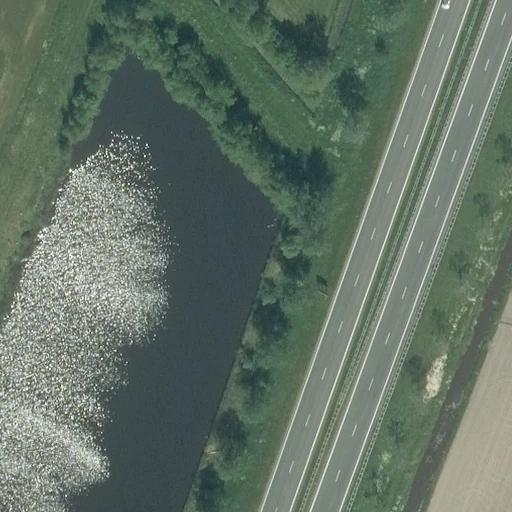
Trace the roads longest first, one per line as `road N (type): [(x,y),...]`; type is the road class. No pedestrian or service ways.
road 1 (trunk): [(456,0),(275,511)]
road 2 (trunk): [(327,511),(511,2)]
